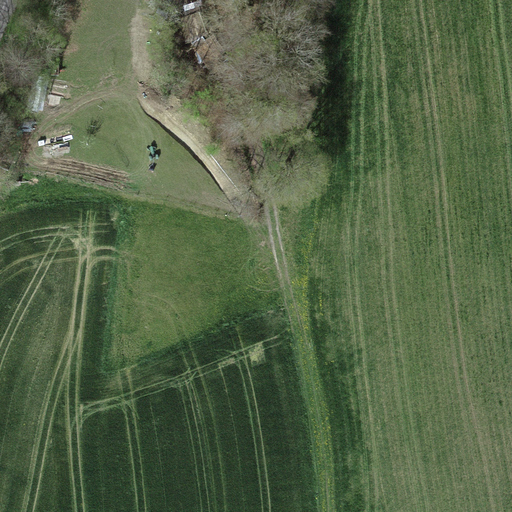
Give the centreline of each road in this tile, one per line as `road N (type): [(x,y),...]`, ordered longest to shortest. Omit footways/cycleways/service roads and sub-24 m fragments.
road 1 (track): [(236,0),(248,112),(290,294)]
road 2 (track): [(324,511),(290,294)]
